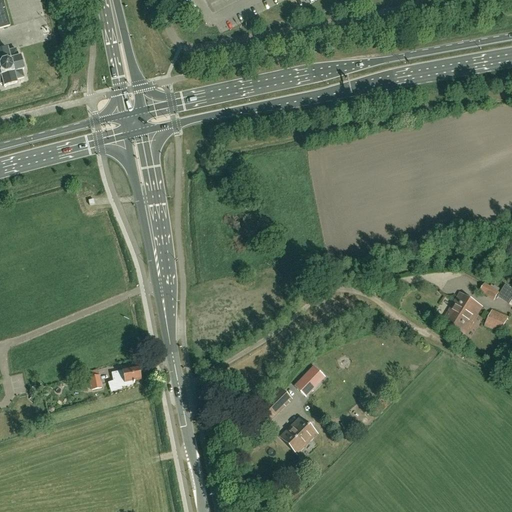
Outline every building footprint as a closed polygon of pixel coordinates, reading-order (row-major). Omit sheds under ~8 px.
[(3,87),(17,83),(16,80),(24,78),(22,71),(24,70),(20,57),(18,57),(16,49),(8,52),(7,49),(0,50),(0,28),(10,26),(2,0),(0,0),(0,84),(3,84),(3,87)] [(242,292),(252,289),(250,282),(240,284),(242,292)] [(485,285),(481,291),(494,300),(498,293),(485,285)] [(443,323),(463,336),(481,308),(461,295),(443,323)] [(271,296),(240,299),(242,321),(273,317),(271,296)] [(492,311),(484,326),(501,333),(508,317),(492,311)] [(132,385),(131,381),(140,379),(138,368),(112,374),(114,381),(116,380),(118,388),(132,385)] [(320,382),(309,372),(294,387),(305,398),(320,382)] [(92,390),(102,388),(99,376),(89,378),(90,379),(84,380),(86,390),(91,389),(92,390)] [(270,422),(292,400),(282,391),(280,388),(258,410),(270,422)] [(381,403),(374,410),(379,416),(386,408),(381,403)] [(296,454),(316,435),(301,419),(281,438),(296,454)]
